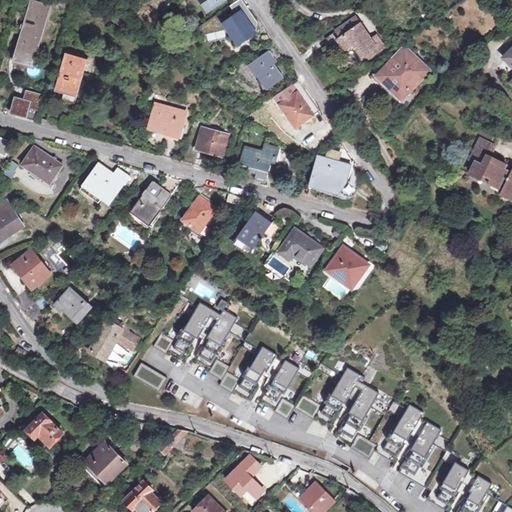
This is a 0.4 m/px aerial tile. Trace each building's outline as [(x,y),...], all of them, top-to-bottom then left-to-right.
[(50,1),(46,0),(31,0),(15,52),(33,58),(50,1)] [(223,0),(200,0),(209,11),(223,0)] [(242,6),(232,13),(241,27),(234,32),(236,35),(233,37),(238,46),(258,32),(253,24),(254,23),(242,6)] [(241,27),(232,13),(224,18),(234,32),(241,27)] [(379,45),(359,16),(340,30),(345,38),(342,40),(348,49),(361,40),(369,52),(379,45)] [(430,69),(409,47),(383,74),(404,95),(430,69)] [(76,92),(86,55),(68,49),(59,86),(76,92)] [(271,49),(260,58),(266,68),(259,73),(269,89),(289,75),(271,49)] [(252,63),(259,73),(266,68),(260,58),(252,63)] [(299,127),(310,120),(305,112),(310,108),(300,93),(283,105),(299,127)] [(38,100),(17,94),(13,109),(34,115),(38,100)] [(180,133),(185,114),(157,105),(151,125),(180,133)] [(50,106),(46,121),(60,125),(64,111),(50,106)] [(315,116),(310,108),(305,112),(310,120),(315,116)] [(224,154),(229,136),(205,129),(200,147),(224,154)] [(493,180),(491,184),(506,192),(503,196),(511,199),(511,172),(509,171),(511,167),(493,158),(499,147),(484,140),(474,161),(478,164),(473,175),(484,181),(487,177),(493,180)] [(64,163),(37,143),(25,162),(52,182),(64,163)] [(281,159),(283,150),(277,148),(278,146),(270,144),(268,152),(251,148),(246,166),(262,171),(260,179),(268,181),(275,158),(281,159)] [(332,185),(345,188),(350,169),(351,164),(320,156),(313,182),(332,188),(332,185)] [(11,161),(7,168),(15,172),(18,164),(11,161)] [(88,183),(104,195),(108,190),(115,196),(127,179),(128,180),(132,174),(122,167),(118,173),(102,162),(88,183)] [(332,188),(313,182),(312,185),(349,195),(361,184),(351,181),(354,170),(350,169),(345,188),(332,185),(332,188)] [(360,171),(354,170),(351,181),(361,184),(363,176),(360,171)] [(177,193),(157,180),(137,208),(155,222),(177,193)] [(112,200),(115,196),(108,190),(104,195),(112,200)] [(231,201),(244,205),(249,198),(233,193),(231,201)] [(221,210),(202,196),(186,220),(208,235),(217,221),(215,219),(221,210)] [(0,223),(9,236),(27,224),(10,199),(0,205),(0,223)] [(263,208),(242,237),(259,248),(269,233),(276,237),(285,223),(263,208)] [(0,233),(4,239),(9,236),(0,223),(0,233)] [(314,245),(297,233),(283,253),(294,261),(298,255),(314,267),(326,249),(316,242),(314,245)] [(254,255),(259,248),(242,237),(237,244),(254,255)] [(54,270),(35,247),(18,261),(38,283),(54,270)] [(343,275),(357,284),(370,265),(357,256),(356,257),(344,249),(329,270),(341,279),(343,275)] [(354,288),(357,284),(343,275),(341,279),(354,288)] [(91,304),(71,287),(58,302),(77,319),(91,304)] [(18,297),(27,308),(37,301),(28,290),(18,297)] [(51,303),(44,295),(39,299),(46,307),(51,303)] [(34,319),(46,307),(39,299),(37,301),(27,308),(25,310),(34,319)] [(222,306),(227,309),(228,308),(231,303),(225,299),(220,307),(221,307),(222,306)] [(184,332),(176,347),(190,355),(196,345),(194,344),(199,336),(209,342),(207,345),(205,344),(199,354),(213,363),(219,354),(221,355),(236,333),(247,340),(253,331),(238,322),(242,316),(228,308),(227,309),(224,314),(203,302),(189,325),(187,323),(182,331),(184,332)] [(109,357),(120,336),(126,325),(111,317),(99,339),(95,337),(89,347),(109,357)] [(143,334),(126,325),(120,336),(136,346),(143,334)] [(177,340),(164,332),(155,346),(169,353),(177,340)] [(263,351),(247,341),(244,346),(259,355),(255,363),(253,362),(248,370),(250,371),(241,386),(256,394),(262,384),(260,383),(265,374),(275,380),(273,384),(271,383),(265,393),(279,402),(288,387),(290,388),(298,374),(333,395),(323,412),(337,421),(343,410),(341,409),(343,405),(354,412),(349,421),(346,420),(341,430),(355,438),(364,423),(365,425),(371,416),(368,415),(372,408),(386,417),(390,411),(392,407),(378,399),(381,393),(361,381),(364,376),(350,367),(344,376),(323,363),(318,372),(302,362),(299,367),(288,360),(287,360),(279,355),(266,347),(263,351)] [(26,348),(16,342),(11,351),(21,357),(26,348)] [(232,366),(219,358),(211,372),(224,380),(222,385),(235,392),(243,379),(229,371),(232,366)] [(170,377),(144,362),(136,375),(161,390),(170,377)] [(265,394),(262,400),(274,407),(277,401),(265,394)] [(298,405),(296,407),(316,419),(324,405),(305,394),(298,405)] [(298,405),(285,397),(276,411),(290,419),(296,407),(298,405)] [(380,445),(377,451),(396,462),(399,457),(399,458),(405,448),(403,446),(405,442),(416,449),(411,458),(408,456),(402,466),(403,467),(400,471),(433,491),(428,499),(450,511),(453,507),(453,506),(459,497),(457,495),(459,491),(470,497),(464,506),(462,505),(458,511),(495,511),(501,502),(501,501),(497,499),(499,495),(491,490),(494,484),(479,476),(472,487),(464,482),(471,471),(460,463),(463,459),(449,451),(453,443),(440,435),(443,430),(429,422),(419,438),(413,434),(426,413),(411,404),(409,409),(395,401),(392,407),(390,411),(403,419),(398,428),(396,426),(391,435),(387,433),(380,445)] [(65,431),(44,411),(28,427),(23,432),(32,441),(37,436),(49,448),(65,431)] [(113,427),(108,422),(104,426),(109,432),(113,427)] [(174,445),(183,436),(188,430),(179,428),(160,446),(167,452),(174,445)] [(380,445),(360,433),(352,447),(372,459),(377,451),(380,445)] [(185,438),(183,436),(174,445),(181,448),(185,438)] [(126,462),(105,440),(86,460),(107,481),(126,462)] [(255,459),(261,454),(245,448),(240,454),(255,459)] [(153,490),(144,481),(126,500),(127,501),(128,504),(129,506),(133,508),(137,511),(152,511),(154,510),(157,510),(159,508),(159,505),(161,503),(151,493),(153,490)] [(323,511),(336,500),(318,481),(302,496),(317,511),(323,511)] [(65,490),(57,488),(53,502),(62,506),(65,490)] [(356,491),(351,488),(346,493),(354,499),(359,493),(356,491)] [(195,511),(196,511),(227,511),(210,495),(195,511)] [(511,511),(511,508),(501,502),(495,511),(511,511)]
